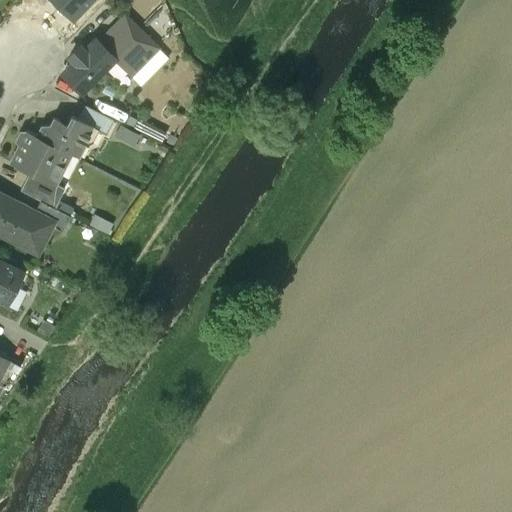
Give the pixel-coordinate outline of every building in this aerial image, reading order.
[(53,0),(71,17),(86,0),(53,0)] [(95,41),(113,59),(129,75),(157,46),(126,15),(103,38),(101,36),(95,41)] [(74,62),(63,74),(81,91),(113,59),(95,41),(84,52),(79,47),(69,56),(74,62)] [(113,120),(85,106),(79,118),(107,132),(113,120)] [(72,115),(68,124),(54,117),(50,125),(40,127),(40,128),(37,135),(70,151),(78,156),(84,145),(91,143),(92,143),(99,128),(72,115)] [(37,135),(27,129),(25,133),(19,133),(15,140),(19,144),(10,163),(29,172),(53,185),(54,183),(70,151),(37,135)] [(53,185),(29,172),(20,190),(54,207),(63,187),(54,183),(53,185)] [(54,220),(0,193),(0,232),(37,252),(54,220)] [(0,260),(0,299),(6,303),(22,271),(0,260)] [(20,361),(8,356),(7,359),(0,373),(0,381),(6,385),(10,381),(20,361)]
